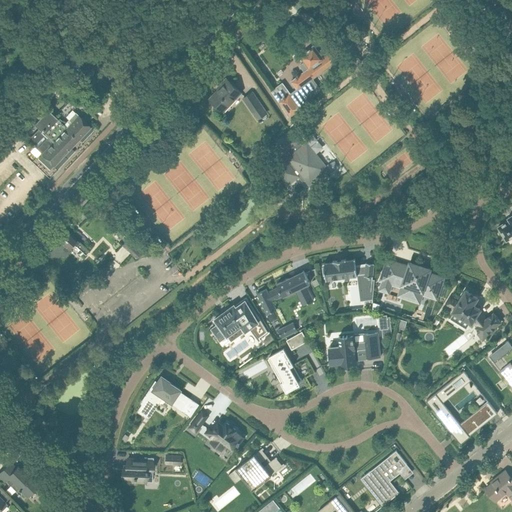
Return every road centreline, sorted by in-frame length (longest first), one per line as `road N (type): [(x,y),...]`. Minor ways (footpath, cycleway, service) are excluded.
road 1 (tertiary): [(0,261),(247,0)]
road 2 (residential): [(476,199),(389,234),(296,250),(218,294),(164,344)]
road 3 (residential): [(164,344),(115,413),(101,485),(77,502)]
road 4 (residential): [(265,418),(360,385),(384,389),(416,425)]
road 5 (residential): [(265,418),(312,446),(338,446),(398,422),(416,425)]
road 6 (residential): [(164,344),(265,418)]
